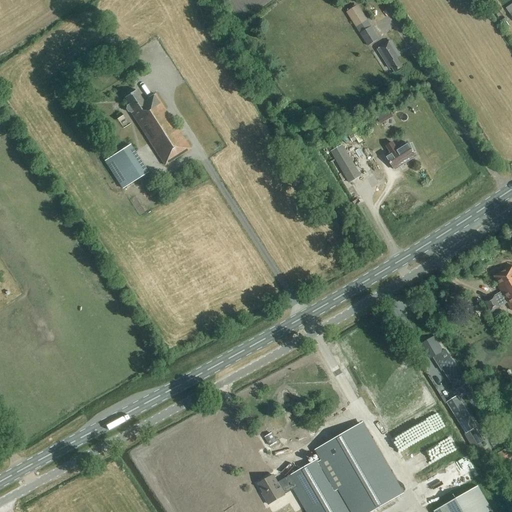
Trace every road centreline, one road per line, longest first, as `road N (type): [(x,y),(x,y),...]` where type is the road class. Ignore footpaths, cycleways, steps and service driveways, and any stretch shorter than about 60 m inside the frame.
road 1 (primary): [(22,469),(303,317)]
road 2 (unclassified): [(33,485),(313,333)]
road 3 (track): [(377,30),(393,20),(494,174)]
road 4 (primary): [(399,260),(508,191)]
road 5 (unclassified): [(408,277),(511,211)]
